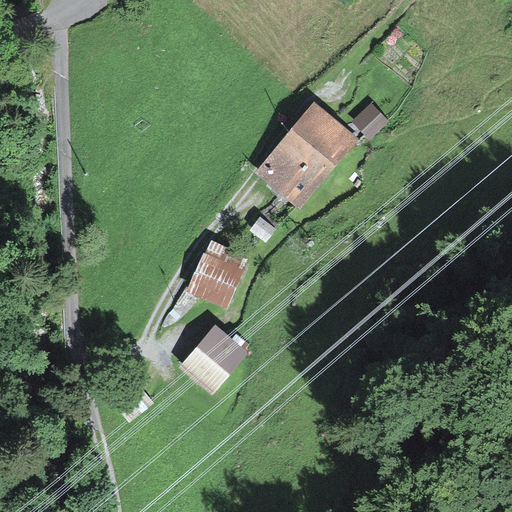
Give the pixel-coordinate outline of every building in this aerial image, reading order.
[(370,135),(383,123),(371,110),(358,121),(370,135)] [(312,120),(270,169),(293,189),(288,195),(296,202),(343,146),(312,120)] [(262,222),(254,231),(265,239),(273,230),(262,222)] [(213,246),(194,289),(224,301),(237,271),(223,266),(228,253),(213,246)] [(211,388),(241,353),(215,332),(186,366),(211,388)]
